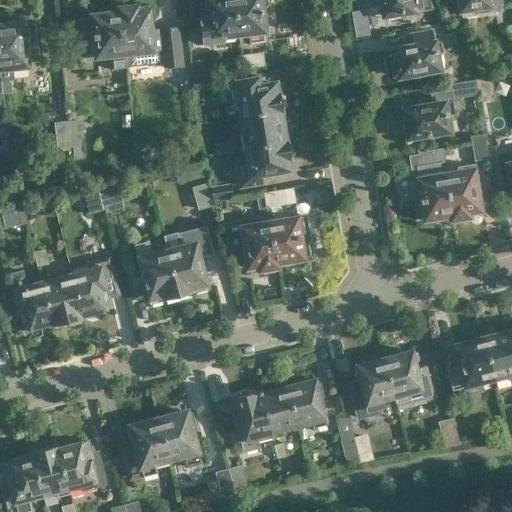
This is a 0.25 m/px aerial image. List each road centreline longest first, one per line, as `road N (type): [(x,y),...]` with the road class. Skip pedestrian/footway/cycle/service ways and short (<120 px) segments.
road 1 (residential): [(0,400),(375,298)]
road 2 (residential): [(375,298),(322,0)]
road 3 (residential): [(375,298),(511,264)]
